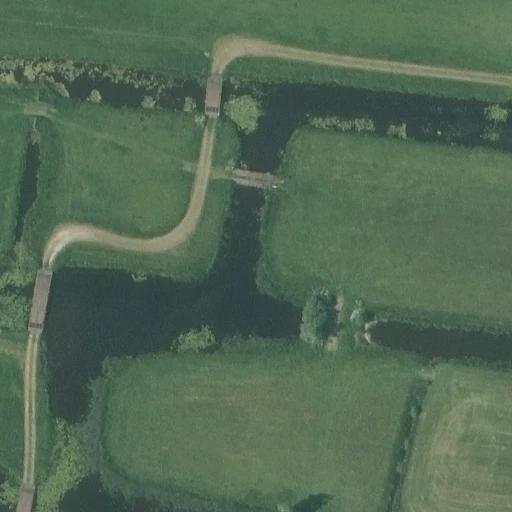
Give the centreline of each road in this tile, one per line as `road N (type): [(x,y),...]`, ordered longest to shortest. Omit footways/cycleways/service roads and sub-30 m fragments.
road 1 (track): [(511,208),(355,200),(307,511)]
road 2 (track): [(208,123),(194,225),(170,249),(86,238),(57,244),(33,343)]
road 3 (track): [(511,82),(238,50),(215,71)]
road 4 (track): [(23,511),(33,343)]
road 5 (track): [(355,200),(202,171)]
